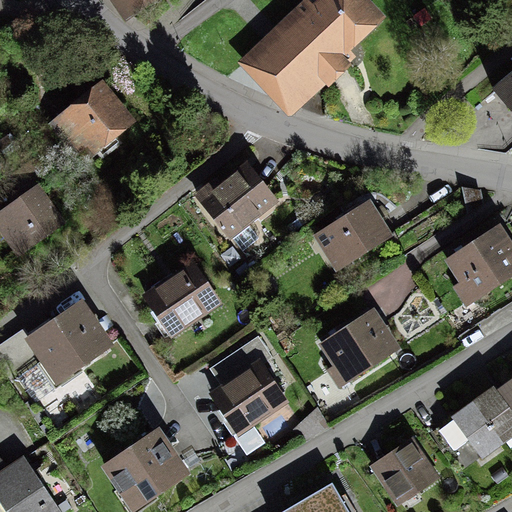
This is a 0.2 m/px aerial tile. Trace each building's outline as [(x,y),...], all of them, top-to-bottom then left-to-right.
[(101,0),(121,27),(157,0),(101,0)] [(366,0),(315,0),(246,65),(285,106),(318,75),(327,85),(349,65),(340,56),(382,17),(366,0)] [(88,79),(31,126),(78,182),(135,136),(88,79)] [(511,132),(511,79),(486,100),(511,132)] [(248,167),(193,203),(220,246),(247,228),(241,218),(269,200),(248,167)] [(14,185),(0,194),(0,269),(49,237),(14,185)] [(466,188),(468,211),(482,203),(479,189),(466,188)] [(358,205),(300,242),(325,280),(383,243),(358,205)] [(511,263),(492,231),(431,268),(460,317),(511,285),(511,263)] [(185,271),(137,304),(166,345),(213,312),(185,271)] [(74,311),(16,347),(48,397),(106,360),(74,311)] [(364,315),(306,354),(335,397),(393,358),(364,315)] [(254,371),(204,403),(230,444),(280,412),(254,371)] [(511,377),(498,386),(511,407),(511,377)] [(502,444),(511,437),(511,407),(498,386),(472,402),(502,444)] [(502,444),(472,402),(453,414),(483,456),(502,444)] [(319,411),(294,428),(304,442),(329,425),(319,411)] [(483,456),(453,414),(422,434),(427,442),(449,477),(483,456)] [(151,433),(95,470),(121,511),(131,511),(181,480),(151,433)] [(403,445),(360,473),(386,511),(388,511),(429,485),(403,445)] [(45,511),(21,468),(0,479),(0,511),(45,511)] [(336,511),(324,491),(288,511),(336,511)]
